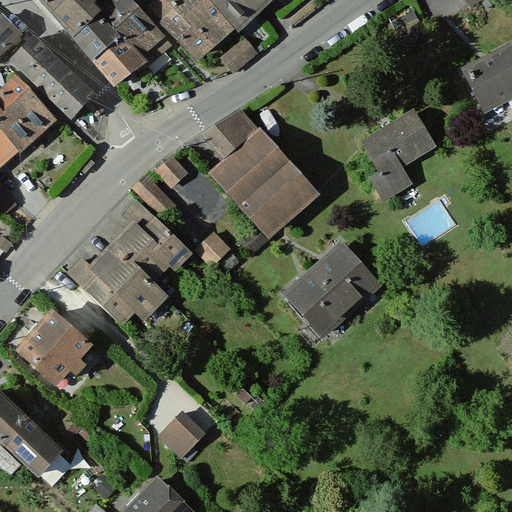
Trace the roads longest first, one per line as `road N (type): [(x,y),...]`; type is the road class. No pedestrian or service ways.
road 1 (residential): [(147,151),(360,0)]
road 2 (residential): [(0,301),(37,253),(147,151)]
road 3 (residential): [(147,151),(60,42),(12,0)]
